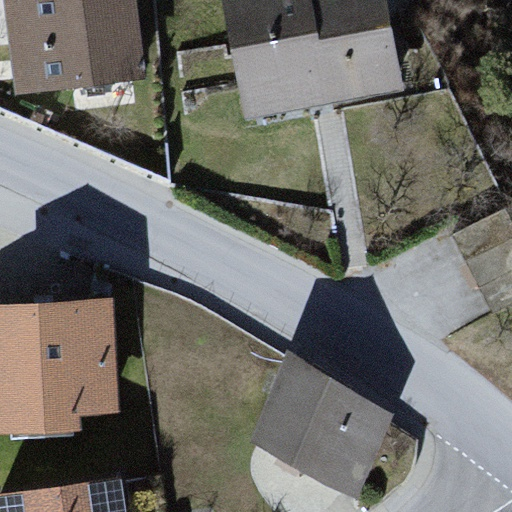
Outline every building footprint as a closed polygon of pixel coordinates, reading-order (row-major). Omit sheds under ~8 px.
[(146,0),(5,0),(19,102),(158,83),(146,0)] [(220,0),(249,136),(414,101),(392,0),(220,0)] [(6,324),(0,324),(0,443),(88,440),(87,414),(127,412),(122,302),(5,307),(6,324)] [(410,414),(297,360),(252,454),(364,508),(410,414)] [(131,511),(128,481),(0,496),(0,511),(131,511)]
